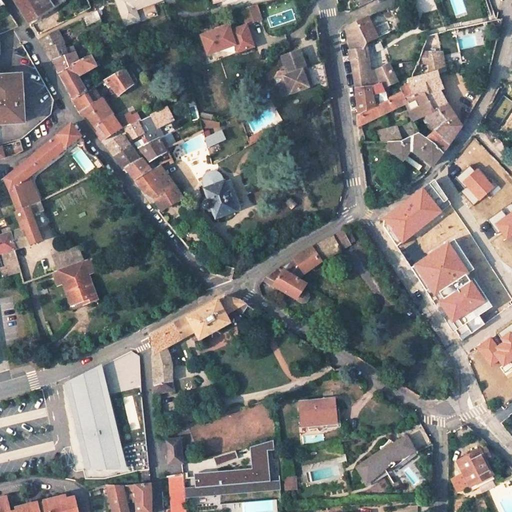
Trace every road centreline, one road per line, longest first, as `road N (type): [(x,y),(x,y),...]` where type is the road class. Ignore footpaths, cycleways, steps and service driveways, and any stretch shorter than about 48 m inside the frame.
road 1 (residential): [(361,214),(396,203),(448,160),(492,89),(505,20)]
road 2 (residential): [(230,290),(438,417)]
road 3 (residential): [(74,113),(194,269),(230,290)]
road 4 (residential): [(463,399),(456,354),(361,214)]
road 5 (residential): [(329,26),(361,214)]
road 6 (residential): [(143,334),(156,511)]
road 7 (residential): [(143,334),(0,390)]
road 8 (residential): [(361,214),(230,290)]
road 9 (residential): [(5,0),(74,113)]
